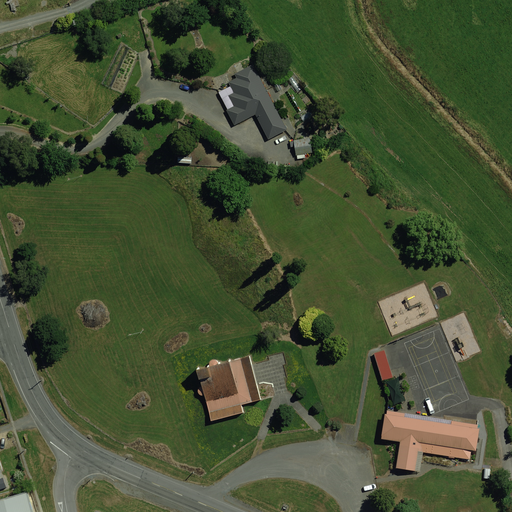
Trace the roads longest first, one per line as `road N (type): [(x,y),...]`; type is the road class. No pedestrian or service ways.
road 1 (primary): [(221,511),(77,447)]
road 2 (primary): [(77,447),(37,402),(12,337)]
